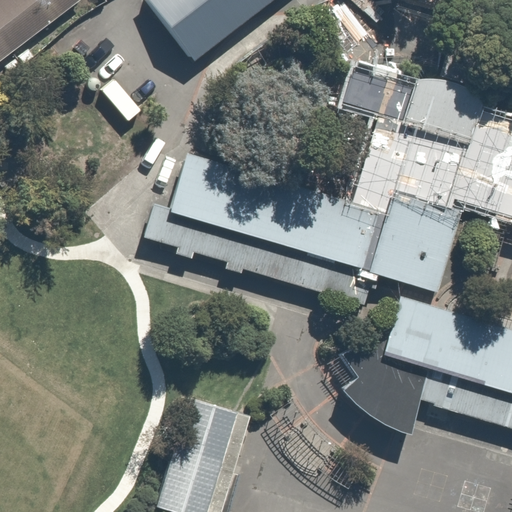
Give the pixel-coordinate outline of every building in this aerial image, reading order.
[(0,0),(0,59),(80,0),(0,0)] [(284,0),(146,0),(195,66),(284,0)] [(484,62),(442,52),(435,83),(476,93),(484,62)] [(437,299),(463,215),(511,230),(511,136),(511,135),(511,127),(475,116),(477,108),(466,98),(451,90),(431,86),(415,88),(409,96),(351,78),(340,113),(372,123),(346,208),(183,158),(167,210),(153,206),(141,245),(359,311),(369,278),(437,299)] [(388,436),(403,441),(416,401),(511,430),(511,337),(396,302),(385,336),(341,360),(356,382),(339,393),(348,406),(363,419),(375,429),(388,436)] [(271,363),(206,343),(154,511),(156,511),(230,511),(226,511),(271,363)] [(347,493),(362,467),(344,456),(326,444),(307,424),(293,404),(268,420),(286,444),(302,461),(316,473),(332,485),(347,493)]
